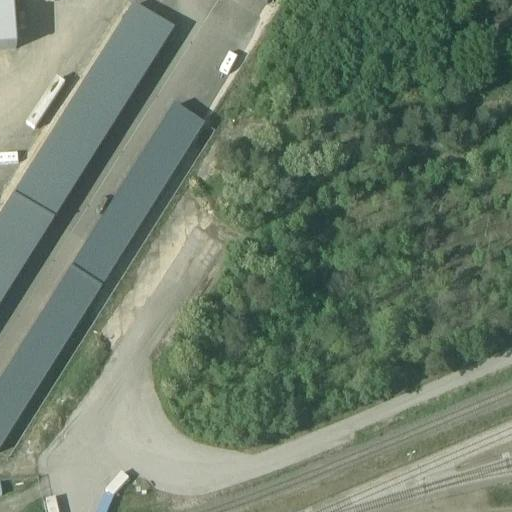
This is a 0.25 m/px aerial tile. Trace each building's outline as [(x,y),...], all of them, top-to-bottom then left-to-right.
[(0,0),(0,51),(16,50),(12,0),(0,0)] [(14,195),(55,221),(174,34),(133,8),(14,195)] [(71,271),(101,289),(202,128),(172,109),(71,271)] [(0,217),(0,308),(55,221),(14,195),(0,217)] [(0,385),(0,451),(101,289),(71,271),(0,385)]
